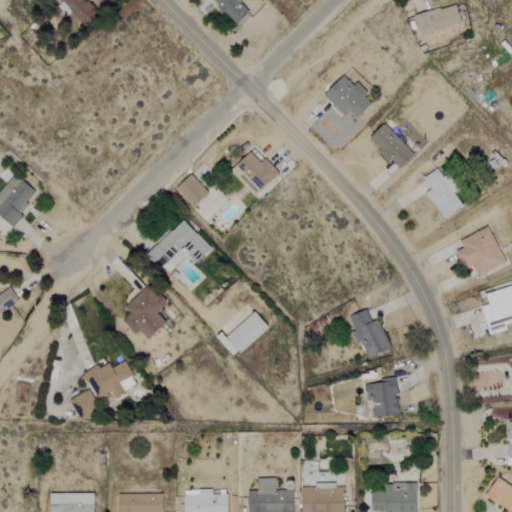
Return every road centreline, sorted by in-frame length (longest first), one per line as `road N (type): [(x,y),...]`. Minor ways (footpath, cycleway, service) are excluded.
road 1 (residential): [(450,511),(447,356),(387,229),(161,0)]
road 2 (residential): [(62,261),(330,0)]
